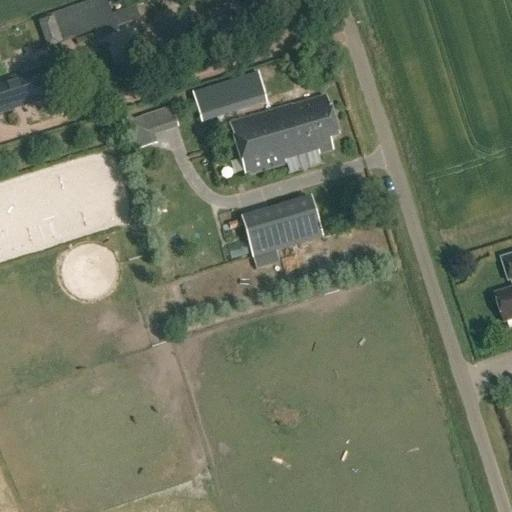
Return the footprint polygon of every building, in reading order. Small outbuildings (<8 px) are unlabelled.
[(91,2),(49,17),(50,20),(39,24),(47,48),(92,33),(94,40),(117,32),(112,19),(98,23),(91,2)] [(0,113),(45,100),(35,64),(19,69),(21,76),(0,83),(0,113)] [(338,138),(326,100),(303,107),(302,105),(230,127),(245,179),(332,152),(329,141),(338,138)] [(173,105),(124,121),(134,150),(183,134),(173,105)] [(240,220),(252,258),(322,239),(310,200),(240,220)] [(511,281),(511,291),(496,297),(505,325),(511,323),(511,258),(502,261),(509,283),(511,281)]
